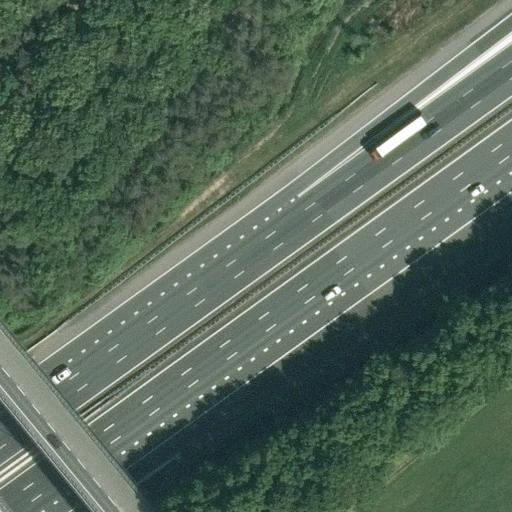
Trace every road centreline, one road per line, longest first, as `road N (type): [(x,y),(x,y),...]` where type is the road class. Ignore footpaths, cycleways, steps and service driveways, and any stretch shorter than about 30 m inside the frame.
road 1 (motorway): [(5,511),(511,147)]
road 2 (motorway): [(310,215),(0,438)]
road 3 (motorway): [(511,25),(310,215)]
road 4 (motorway): [(511,69),(310,215)]
road 5 (primary): [(117,511),(0,362)]
